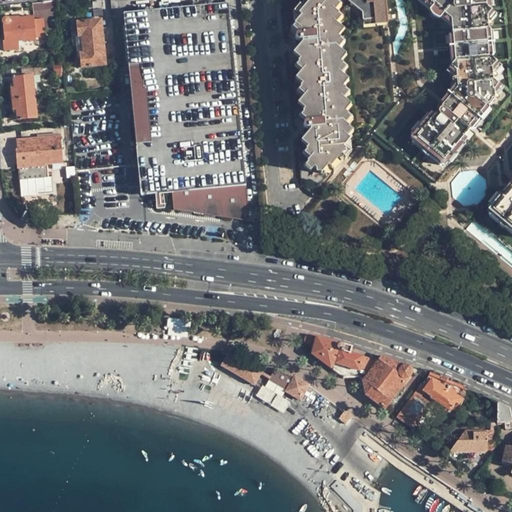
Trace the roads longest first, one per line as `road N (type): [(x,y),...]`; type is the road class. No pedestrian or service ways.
road 1 (primary): [(0,288),(142,292),(317,312),(389,330),(511,380)]
road 2 (primary): [(511,354),(318,288),(192,268),(0,259)]
road 3 (residential): [(282,362),(504,511)]
